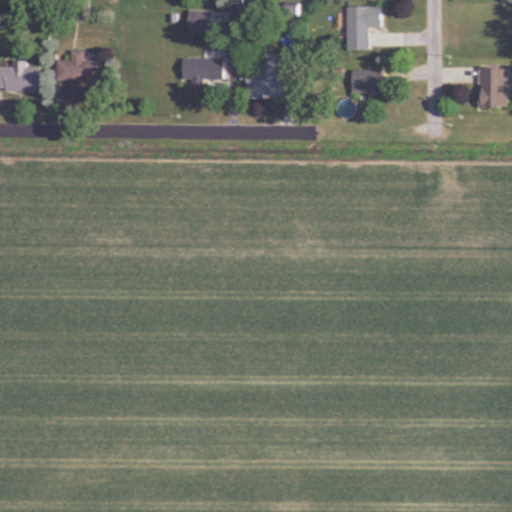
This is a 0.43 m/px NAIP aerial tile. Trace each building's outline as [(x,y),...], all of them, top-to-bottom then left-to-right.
[(373,29),(385,29),(385,9),(351,9),(351,52),(373,52),(373,29)] [(191,33),(216,33),(216,12),(191,12),(191,33)] [(108,64),(87,63),(88,53),(75,53),(75,62),(60,62),(60,82),(83,82),(83,90),(108,90),(108,64)] [(251,54),(251,96),(298,97),(298,71),(278,71),(278,54),(251,54)] [(227,60),(186,60),(186,81),(227,81),(227,60)] [(44,69),(30,69),(30,64),(15,63),(15,68),(0,67),(0,91),(43,93),(44,69)] [(511,108),(511,68),(484,68),(484,108),(511,108)] [(386,95),(386,72),(356,72),(356,95),(386,95)]
